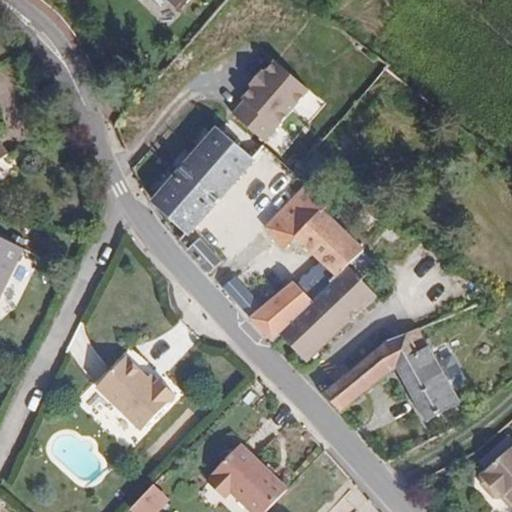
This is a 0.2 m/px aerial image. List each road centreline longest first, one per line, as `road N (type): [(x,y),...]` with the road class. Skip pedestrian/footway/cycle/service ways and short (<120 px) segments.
road 1 (tertiary): [(407,511),(121,193)]
road 2 (tertiary): [(121,193),(75,80),(4,0)]
road 3 (unclassified): [(44,347),(121,193)]
